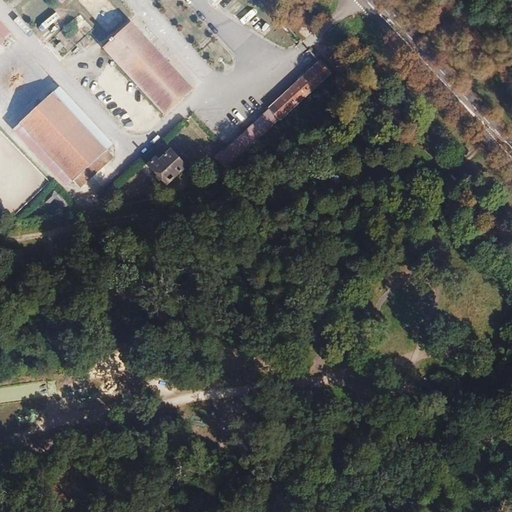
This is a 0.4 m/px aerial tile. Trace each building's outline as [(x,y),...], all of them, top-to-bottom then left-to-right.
[(55,16),(40,31),(45,35),(60,20),(55,16)] [(131,23),(104,49),(161,108),(188,82),(131,23)] [(0,28),(0,52),(12,41),(0,28)] [(218,166),(229,177),(335,74),(325,63),(218,166)] [(59,90),(22,125),(79,184),(115,150),(59,90)] [(172,179),(190,162),(176,147),(167,156),(164,152),(155,161),(172,179)] [(133,199),(145,187),(139,180),(126,192),(133,199)] [(210,342),(198,337),(207,346),(210,342)]
